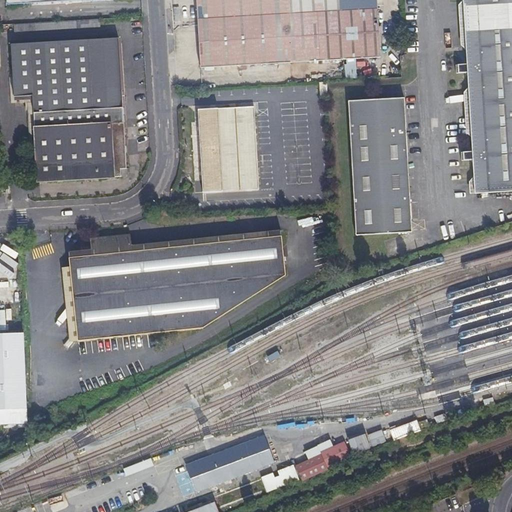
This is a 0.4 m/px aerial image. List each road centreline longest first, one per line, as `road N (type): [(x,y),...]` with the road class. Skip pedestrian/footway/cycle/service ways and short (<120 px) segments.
road 1 (unclassified): [(0,220),(124,211),(157,184),(166,142),(155,0)]
road 2 (unknown): [(428,0),(442,228)]
